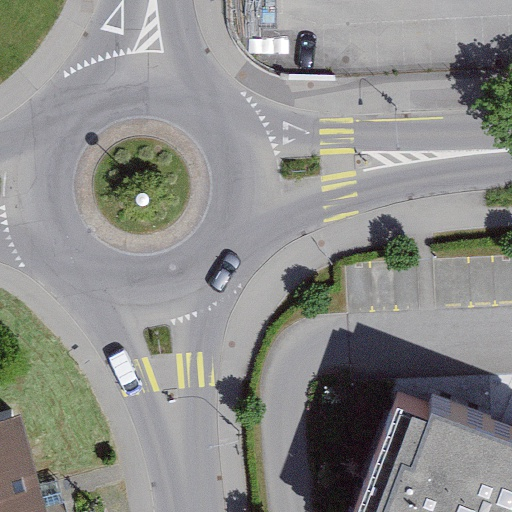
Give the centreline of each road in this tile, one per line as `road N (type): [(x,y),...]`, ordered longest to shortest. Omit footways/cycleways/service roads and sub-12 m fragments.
road 1 (tertiary): [(237,184),(339,163),(511,154)]
road 2 (residential): [(153,292),(183,511)]
road 3 (residential): [(38,186),(42,222),(58,253),(84,277),(117,291),(153,292)]
road 4 (residential): [(148,94),(108,98),(73,117),(48,148),(38,186)]
road 5 (residential): [(153,292),(199,272),(229,233),(237,184)]
road 6 (residential): [(237,184),(223,141),(191,109),(148,94)]
